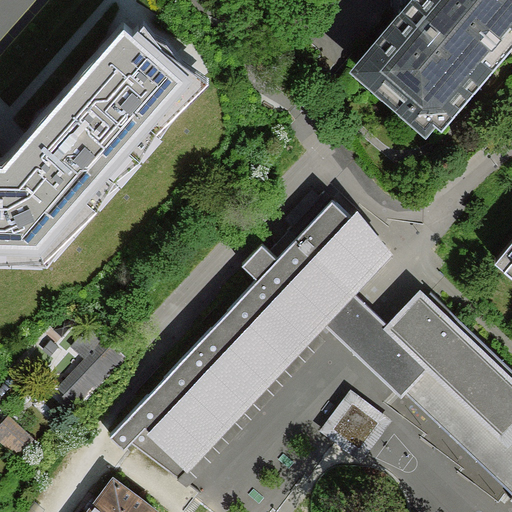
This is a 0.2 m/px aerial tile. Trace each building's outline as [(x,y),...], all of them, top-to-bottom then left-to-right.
[(511,0),(408,0),(399,11),(405,15),(489,87),(511,59),(511,0)] [(405,15),(350,80),(428,145),(436,135),(443,141),(489,87),(405,15)] [(0,256),(49,258),(211,77),(145,19),(135,29),(126,22),(4,161),(0,161),(0,256)] [(341,338),(370,305),(345,280),(349,276),(360,288),(393,256),(388,251),(391,248),(361,211),(354,218),(334,197),(298,238),(290,232),(271,251),(263,243),(244,263),(259,278),(308,320),(314,312),(341,338)] [(308,320),(259,278),(111,433),(125,447),(131,440),(183,479),(193,467),(187,461),(198,449),(204,455),(225,434),(218,428),(230,416),(236,421),(256,400),(250,394),(262,382),(268,388),(288,366),(282,361),(294,349),(300,355),(319,333),(313,328),(315,326),(308,320)] [(370,305),(341,338),(403,395),(407,391),(511,489),(511,366),(437,296),(433,301),(422,291),(389,323),(370,305)] [(129,359),(91,326),(71,347),(85,359),(58,388),(65,396),(61,398),(77,413),(129,359)] [(389,417),(350,388),(320,427),(360,457),(389,417)] [(13,411),(0,425),(0,431),(21,451),(37,434),(13,411)] [(154,511),(157,510),(115,478),(89,511),(154,511)]
